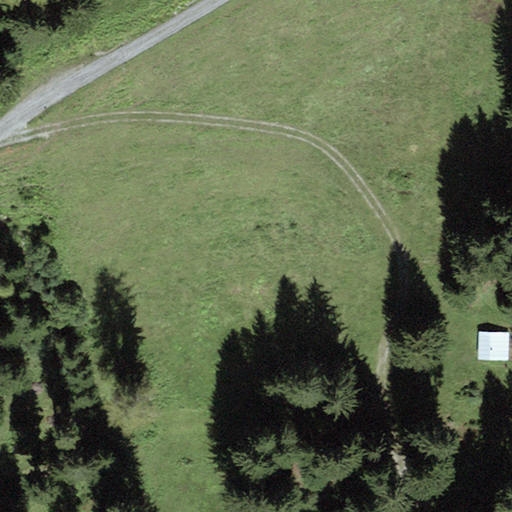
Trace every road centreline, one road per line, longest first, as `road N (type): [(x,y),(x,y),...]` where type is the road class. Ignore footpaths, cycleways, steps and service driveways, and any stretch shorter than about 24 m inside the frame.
road 1 (track): [(422,511),(387,469),(402,259),(338,161),(244,113),(89,121),(0,141)]
road 2 (track): [(216,0),(0,132)]
